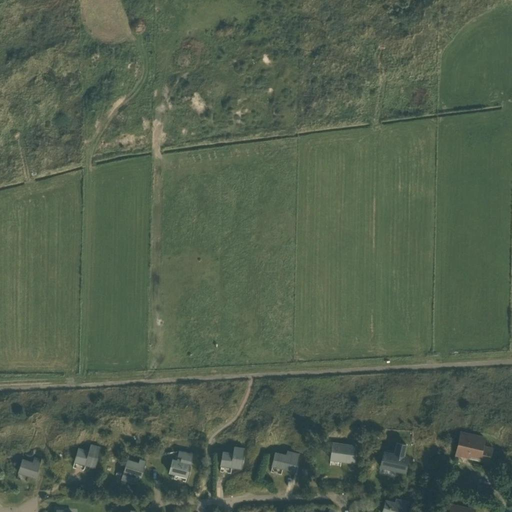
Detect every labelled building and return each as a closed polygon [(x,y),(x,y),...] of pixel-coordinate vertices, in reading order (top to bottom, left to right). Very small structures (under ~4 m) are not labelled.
[(456,452),(456,455),(468,458),(488,463),(491,451),(481,449),(482,445),(484,438),(468,434),(467,436),(460,434),(456,452)] [(330,460),(354,463),(356,446),(333,443),(330,460)] [(384,452),(380,467),(405,473),(407,463),(405,463),(407,457),(404,456),(406,445),(397,443),(394,454),(384,452)] [(89,451),(78,448),(74,462),(94,468),(100,447),(91,445),(89,451)] [(233,453),(223,452),(221,465),(241,469),(244,448),(234,447),(233,453)] [(172,459),(169,473),(187,477),(191,460),(193,454),(183,451),(181,458),(181,460),(177,459),(177,460),(172,459)] [(275,452),(272,466),(295,472),(299,454),(287,451),(286,455),(275,452)] [(22,459),(18,473),(35,478),(41,460),(34,458),(33,463),(22,459)] [(123,473),(121,479),(133,483),(135,477),(140,478),(146,461),(140,459),(139,463),(127,459),(123,473)] [(396,498),(395,503),(385,500),(382,511),(405,511),(409,502),(396,498)]
